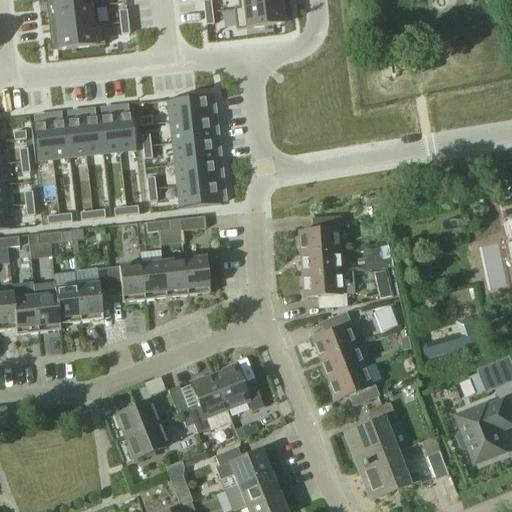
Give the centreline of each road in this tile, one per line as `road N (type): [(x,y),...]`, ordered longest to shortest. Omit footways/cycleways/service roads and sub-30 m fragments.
road 1 (residential): [(265,324),(87,393),(0,401)]
road 2 (residential): [(511,132),(250,161)]
road 3 (residential): [(338,511),(265,324)]
road 4 (residential): [(9,78),(165,62)]
